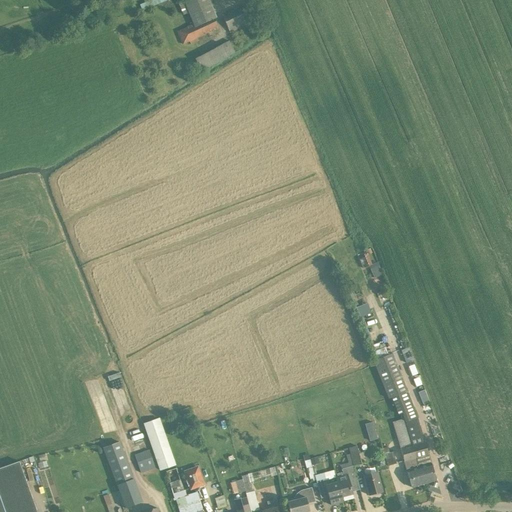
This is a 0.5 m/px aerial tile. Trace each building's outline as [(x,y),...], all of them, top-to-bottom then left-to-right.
[(182,44),(218,28),(206,0),(177,0),(179,6),(180,6),(183,14),(191,12),(194,20),(192,20),(193,24),(177,31),(182,44)] [(229,33),(250,23),(242,7),(222,16),(229,33)] [(227,57),(234,53),(229,41),(221,45),(227,57)] [(221,45),(195,59),(202,72),(227,57),(221,45)] [(374,278),(382,275),(377,263),(369,266),(374,278)] [(414,360),(409,347),(401,351),(406,364),(413,361),(414,360)] [(404,419),(416,458),(428,455),(417,418),(417,417),(392,354),(373,361),(388,399),(391,397),(398,415),(402,413),(404,419)] [(119,373),(107,377),(109,381),(120,377),(119,373)] [(427,396),(424,390),(418,392),(420,398),(426,396),(427,396)] [(159,418),(143,424),(160,471),(176,465),(159,418)] [(416,458),(404,419),(392,422),(403,461),(411,488),(424,484),(419,467),(416,458)] [(372,422),(365,424),(367,433),(375,431),(372,422)] [(125,508),(142,502),(119,442),(103,448),(125,508)] [(353,466),(361,464),(356,446),(349,448),(353,466)] [(387,466),(396,464),(393,452),(389,453),(387,447),(382,449),(387,466)] [(140,473),(155,468),(149,450),(134,455),(140,473)] [(416,458),(419,467),(424,484),(436,480),(431,464),(428,455),(416,458)] [(317,457),(310,459),(312,465),(319,463),(317,457)] [(36,511),(19,461),(0,468),(0,498),(4,511),(36,511)] [(357,478),(353,466),(341,469),(343,475),(336,477),(337,482),(341,497),(353,494),(349,480),(357,478)] [(197,467),(185,472),(188,480),(186,480),(188,487),(202,481),(197,467)] [(263,476),(277,474),(276,468),(253,471),(254,478),(263,476)] [(341,497),(337,482),(336,477),(335,477),(333,470),(316,475),(315,468),(312,469),(316,480),(320,496),(327,494),(331,505),(343,502),(341,497)] [(368,495),(382,492),(377,472),(363,476),(368,495)] [(243,484),(242,479),(235,481),(238,493),(245,491),(243,484)] [(287,503),(289,511),(305,511),(309,511),(307,504),(315,502),(311,488),(302,491),(300,492),(297,494),(294,495),(292,497),(291,499),(290,500),(289,502),(288,502),(287,503)] [(250,511),(259,509),(254,491),(246,493),(250,511)] [(197,492),(176,499),(178,507),(179,511),(202,511),(199,500),(197,492)] [(106,506),(111,504),(108,494),(103,496),(106,506)] [(215,497),(219,508),(228,505),(224,494),(215,497)] [(234,501),(237,511),(249,511),(245,498),(234,501)] [(261,511),(277,511),(277,507),(275,508),(273,500),(267,502),(268,509),(262,511),(261,511)]
